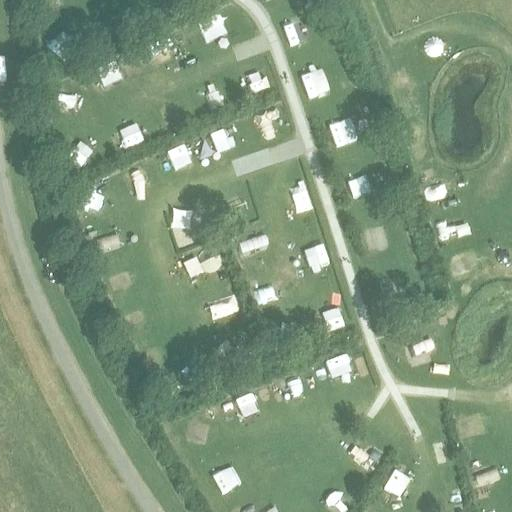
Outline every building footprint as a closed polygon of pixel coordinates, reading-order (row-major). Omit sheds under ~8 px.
[(126,10),(134,22),(149,12),(141,1),(126,10)] [(87,37),(110,30),(105,13),(82,19),(87,37)] [(214,45),(233,37),(224,16),(206,24),(214,45)] [(282,23),(285,42),(301,39),(297,20),(282,23)] [(46,31),(45,49),(62,51),(64,33),(46,31)] [(188,39),(170,46),(175,60),(194,53),(188,39)] [(138,78),(157,73),(152,53),(133,58),(138,78)] [(297,72),(304,95),(325,89),(317,66),(297,72)] [(115,69),(96,74),(102,94),(121,89),(115,69)] [(348,90),(345,73),(333,75),(336,92),(348,90)] [(236,74),(225,79),(234,99),(245,94),(236,74)] [(204,87),(188,94),(196,114),(212,107),(204,87)] [(57,117),(81,113),(77,91),(53,96),(57,117)] [(270,115),(241,126),(248,142),(276,132),(270,115)] [(322,147),(343,141),(335,118),(314,124),(322,147)] [(105,130),(110,147),(130,140),(124,123),(105,130)] [(209,129),(218,156),(234,151),(225,124),(209,129)] [(74,158),(93,150),(87,135),(67,143),(74,158)] [(136,161),(123,168),(134,187),(147,180),(136,161)] [(352,172),(333,178),(340,199),(359,193),(352,172)] [(273,177),(274,197),(285,196),(284,176),(273,177)] [(103,212),(98,190),(79,194),(83,216),(103,212)] [(356,251),(376,244),(368,219),(348,226),(356,251)] [(91,232),(93,248),(116,245),(115,229),(91,232)] [(236,254),(255,248),(251,235),(232,240),(236,254)] [(130,257),(104,270),(113,289),(139,277),(130,257)] [(178,264),(184,285),(204,279),(198,259),(178,264)] [(364,281),(370,298),(388,292),(383,275),(364,281)] [(253,287),(259,299),(277,291),(272,279),(253,287)] [(197,324),(208,321),(201,297),(190,301),(197,324)] [(304,299),(305,313),(323,312),(322,298),(304,299)] [(145,349),(166,337),(157,322),(136,334),(145,349)] [(409,364),(421,362),(416,336),(404,338),(409,364)] [(206,346),(208,361),(224,359),(221,343),(206,346)] [(328,358),(333,378),(348,374),(343,354),(328,358)] [(184,364),(155,374),(160,389),(189,380),(184,364)] [(291,410),(311,402),(298,370),(278,378),(291,410)] [(241,410),(257,404),(250,387),(234,393),(241,410)] [(436,461),(447,458),(441,436),(430,439),(436,461)] [(368,480),(380,455),(368,449),(355,473),(368,480)] [(216,486),(244,475),(235,454),(208,465),(216,486)] [(473,490),(493,485),(488,462),(467,467),(473,490)] [(380,487),(391,494),(404,472),(394,466),(380,487)] [(333,511),(340,511),(347,505),(329,489),(319,500),(333,511)] [(237,511),(261,511),(252,500),(237,511)]
